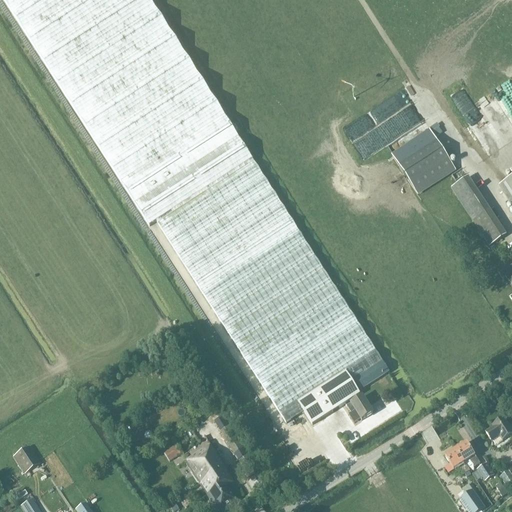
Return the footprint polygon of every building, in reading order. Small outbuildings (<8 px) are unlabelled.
[(157,223),(286,424),(304,413),(297,402),(345,371),(352,382),(354,380),(361,391),(390,373),(306,244),(149,0),(3,0),(149,227),(157,223)] [(463,88),(451,95),(456,104),(468,97),(463,88)] [(429,130),(391,154),(418,195),(456,171),(429,130)] [(511,177),(499,186),(511,205),(511,177)] [(468,178),(451,188),(473,222),(489,248),(507,237),(496,220),(499,218),(494,209),(490,211),(468,178)] [(511,269),(509,266),(499,272),(503,279),(505,277),(509,283),(511,282),(511,283),(511,269)] [(360,395),(352,382),(345,371),(297,402),(304,413),(312,426),(360,395)] [(372,415),(362,398),(346,408),(350,414),(354,412),(361,422),(372,415)] [(494,428),(486,433),(492,442),(500,437),(503,442),(511,435),(511,432),(504,419),(493,426),(494,428)] [(343,433),(353,441),(359,434),(349,425),(343,433)] [(235,454),(242,449),(235,437),(227,442),(235,454)] [(164,454),(173,449),(168,442),(160,448),(164,454)] [(466,444),(456,450),(468,469),(473,465),(475,468),(480,465),(466,444)] [(177,446),(173,449),(164,454),(170,464),(183,455),(177,446)] [(40,465),(29,447),(13,458),(24,475),(40,465)] [(234,484),(225,471),(210,447),(204,452),(203,450),(184,462),(200,487),(209,502),(211,500),(218,511),(221,511),(237,502),(228,488),(234,484)] [(456,450),(445,457),(450,465),(454,471),(459,467),(465,476),(469,473),(470,472),(468,469),(456,450)] [(259,474),(248,456),(239,461),(250,479),(259,474)] [(450,465),(445,468),(449,474),(454,471),(450,465)] [(495,476),(487,465),(477,471),(484,483),(495,476)] [(508,486),(511,481),(511,474),(507,469),(499,476),(508,486)] [(371,486),(383,483),(380,472),(368,475),(371,486)] [(500,484),(496,487),(500,494),(504,491),(505,491),(500,484)] [(480,511),(485,509),(472,491),(459,500),(467,511),(480,511)] [(24,492),(14,498),(17,502),(27,495),(24,492)] [(38,511),(30,500),(21,505),(24,511),(38,511)]
